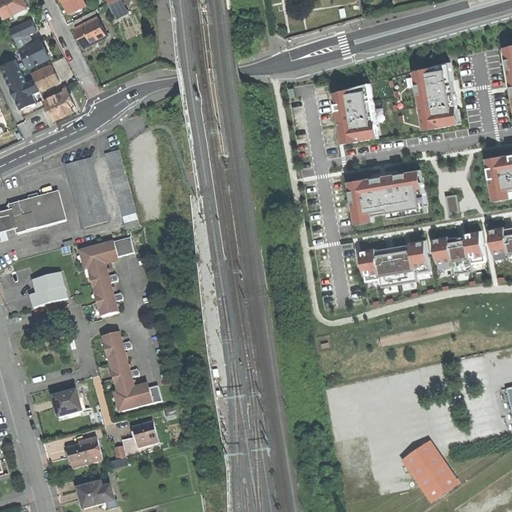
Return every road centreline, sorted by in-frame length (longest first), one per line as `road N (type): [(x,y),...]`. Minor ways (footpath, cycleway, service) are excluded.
road 1 (tertiary): [(503,0),(242,72),(154,87),(105,116)]
road 2 (residential): [(511,132),(321,166),(342,304)]
road 3 (residential): [(16,391),(90,370),(74,312),(0,330)]
road 4 (residential): [(105,116),(46,0)]
